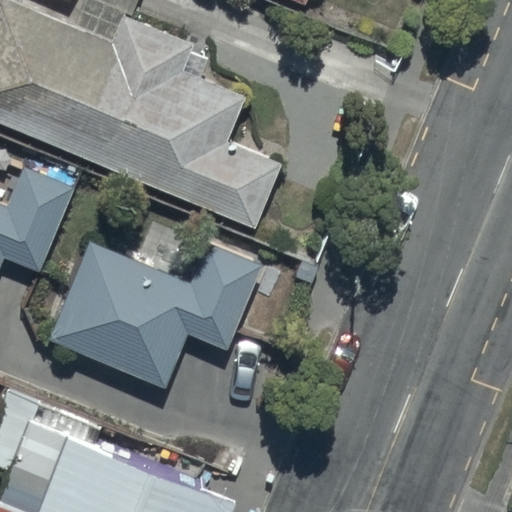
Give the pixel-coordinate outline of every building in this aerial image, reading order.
[(0,0),(0,122),(258,227),(285,164),(230,141),(248,96),(186,71),(196,44),(125,15),(115,40),(15,0),(0,0)] [(10,207),(0,202),(0,274),(7,258),(42,273),(77,188),(26,167),(10,207)] [(193,284),(92,241),(50,340),(169,389),(192,335),(230,351),(266,266),(210,242),(193,284)] [(198,511),(207,491),(31,420),(4,491),(56,511),(198,511)] [(0,511),(56,511),(4,491),(0,500),(0,511)]
